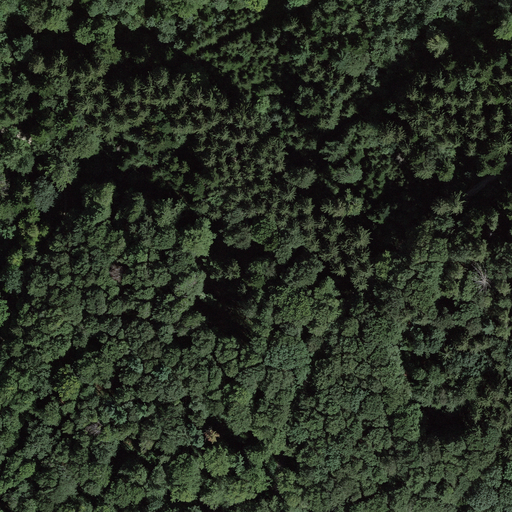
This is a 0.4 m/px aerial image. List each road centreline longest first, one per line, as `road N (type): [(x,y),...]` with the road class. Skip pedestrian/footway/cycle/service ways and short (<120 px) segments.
road 1 (track): [(277,511),(284,442),(318,350),(382,261),(511,163)]
road 2 (track): [(0,344),(58,230),(65,195),(31,138),(0,128)]
